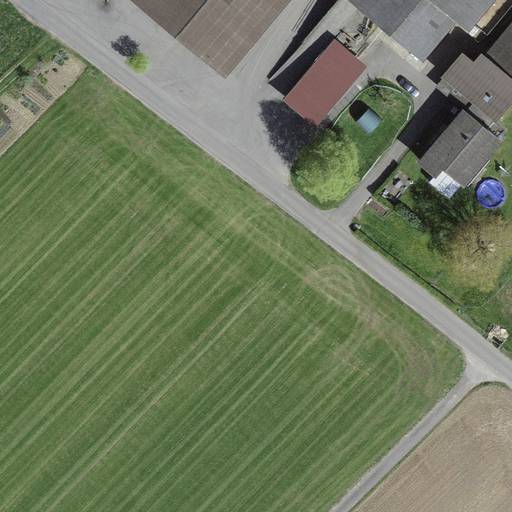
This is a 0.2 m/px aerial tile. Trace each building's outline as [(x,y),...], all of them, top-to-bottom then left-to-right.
[(152,0),(141,14),(201,64),(254,0),(152,0)] [(340,0),(420,66),(475,0),(340,0)] [(460,55),(440,78),(494,122),(511,101),(511,23),(475,67),(460,55)] [(338,30),(284,90),(316,119),(370,59),(338,30)] [(465,122),(422,172),(457,201),(499,150),(465,122)]
